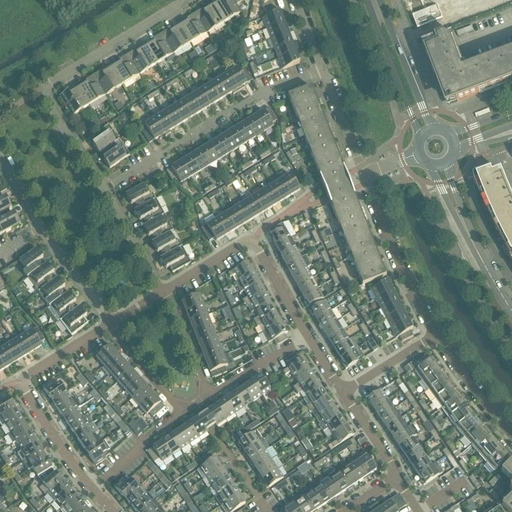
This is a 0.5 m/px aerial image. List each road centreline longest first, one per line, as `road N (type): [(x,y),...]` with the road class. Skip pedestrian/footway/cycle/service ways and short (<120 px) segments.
road 1 (residential): [(105,191),(42,92),(190,0)]
road 2 (residential): [(105,191),(261,94),(322,70)]
road 3 (residential): [(91,487),(182,413),(107,325)]
road 4 (residential): [(165,289),(208,396),(309,337)]
road 5 (residential): [(91,487),(25,390),(25,376),(107,325)]
road 6 (residential): [(435,335),(363,175)]
road 7 (tertiary): [(369,8),(420,138)]
road 8 (tertiary): [(434,130),(380,4)]
road 9 (residential): [(511,436),(435,335)]
road 10 (tertiary): [(431,165),(487,271)]
